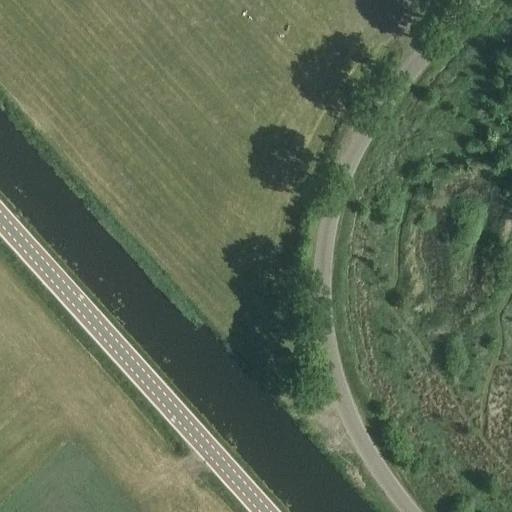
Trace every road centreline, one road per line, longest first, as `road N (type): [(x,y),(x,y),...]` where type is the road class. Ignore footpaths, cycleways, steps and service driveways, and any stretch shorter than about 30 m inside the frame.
road 1 (unclassified): [(411,511),(342,400),(324,291),(327,240),(339,191),(388,100),(480,0)]
road 2 (tertiary): [(262,511),(0,221)]
